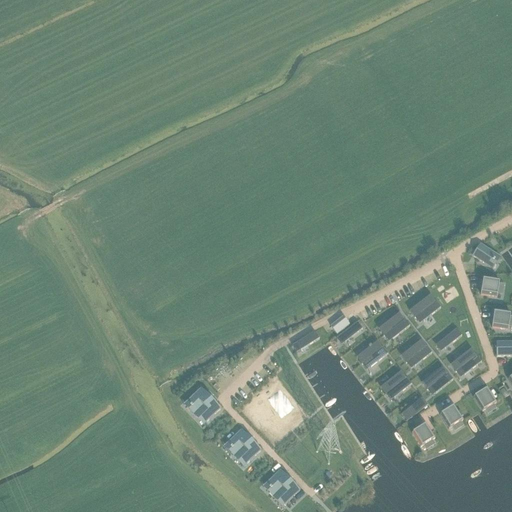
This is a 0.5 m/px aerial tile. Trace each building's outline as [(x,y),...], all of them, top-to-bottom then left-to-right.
[(480,245),(472,257),(489,268),(497,256),(480,245)] [(483,282),(481,298),(497,301),(500,284),(483,282)] [(395,298),(400,309),(426,298),(421,287),(395,298)] [(432,298),(415,311),(420,317),(437,304),(432,298)] [(437,304),(420,317),(425,324),(441,311),(437,304)] [(393,307),(379,322),(384,327),(398,312),(393,307)] [(402,314),(386,327),(391,334),(407,321),(402,314)] [(494,315),(492,332),(508,334),(511,317),(494,315)] [(343,317),(331,327),(337,335),(350,325),(343,317)] [(443,318),(430,327),(434,333),(447,323),(443,318)] [(407,321),(391,334),(395,340),(412,327),(407,321)] [(357,324),(340,337),(345,343),(362,330),(357,324)] [(457,331),(440,344),(445,350),(462,338),(457,331)] [(315,333),(297,344),(301,351),(319,340),(315,333)] [(367,337),(351,349),(355,355),(371,343),(367,337)] [(423,341),(406,354),(411,361),(428,348),(423,341)] [(511,343),(496,344),(496,358),(511,357),(511,343)] [(377,344),(360,357),(365,364),(382,351),(377,344)] [(428,348),(411,361),(416,367),(433,354),(428,348)] [(382,351),(365,364),(370,370),(387,357),(382,351)] [(473,352),(456,365),(461,372),(478,359),(473,352)] [(478,359),(461,372),(466,378),(483,365),(478,359)] [(420,374),(425,380),(442,365),(437,360),(420,374)] [(379,384),(391,372),(386,367),(374,379),(379,384)] [(444,368),(427,381),(432,387),(449,374),(444,368)] [(400,374),(383,387),(388,393),(405,380),(400,374)] [(449,374),(432,387),(437,394),(454,381),(449,374)] [(405,380),(388,393),(393,400),(410,387),(405,380)] [(201,389),(183,406),(203,427),(221,410),(201,389)] [(487,393),(473,401),(481,415),(495,407),(487,393)] [(398,412),(412,403),(409,398),(395,406),(398,412)] [(424,401),(406,412),(410,419),(428,408),(424,401)] [(453,409),(441,416),(449,430),(462,422),(453,409)] [(426,426),(411,434),(420,448),(434,440),(426,426)] [(241,431),(223,448),(243,469),(261,451),(241,431)] [(280,471),(262,488),(282,509),(300,492),(280,471)]
